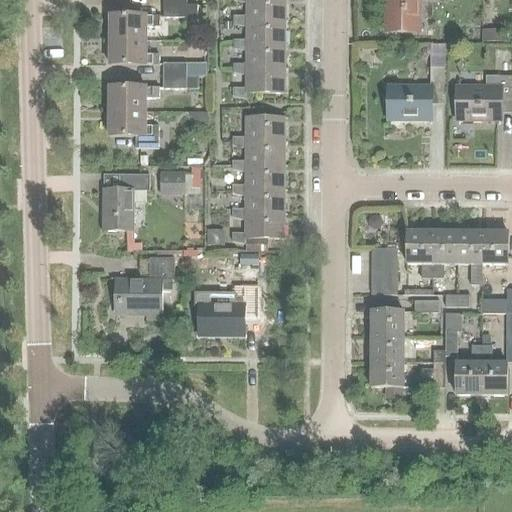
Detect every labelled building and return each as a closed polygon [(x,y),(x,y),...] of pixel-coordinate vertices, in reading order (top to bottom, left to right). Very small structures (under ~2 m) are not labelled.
[(245,29),(245,23),(284,24),(284,0),(245,0),(245,6),(245,18),(233,18),(233,26),(245,29)] [(383,0),(383,32),(422,32),(422,0),(383,0)] [(186,7),(162,7),(162,19),(196,19),(196,7),(186,7)] [(109,18),(108,43),(145,43),(145,29),(158,29),(158,18),(109,18)] [(245,53),(245,47),(284,48),(284,24),(245,23),(245,29),(245,42),(233,42),(233,50),(245,53)] [(483,43),(506,43),(506,34),(483,34),(483,43)] [(145,43),(108,43),(108,67),(159,68),(159,57),(145,57),(145,43)] [(430,46),(430,70),(445,70),(445,47),(430,46)] [(284,48),(245,47),(245,53),(245,65),(233,65),(233,75),(245,77),(245,72),(284,72),(284,48)] [(162,66),(162,79),(186,79),(186,66),(162,66)] [(429,85),(390,85),(389,125),(431,125),(431,106),(444,106),(445,70),(430,70),(429,85)] [(245,72),(245,77),(245,90),(233,90),(233,98),(246,101),(246,96),(284,96),(284,72),(245,72)] [(485,86),(459,86),(459,125),(499,125),(499,115),(511,114),(511,78),(485,78),(485,86)] [(197,79),(186,79),(162,79),(162,91),(197,91),(197,79)] [(108,89),(107,114),(145,114),(145,100),(158,101),(159,90),(108,89)] [(232,147),(245,151),(245,145),(284,145),(284,120),(270,119),(270,110),(253,109),(253,119),(245,119),(245,139),(233,139),(232,147)] [(145,114),(107,114),(107,139),(134,140),(134,151),(157,151),(158,128),(145,127),(145,114)] [(284,145),(245,145),(245,151),(245,164),(232,164),(232,172),(245,175),(245,169),(283,169),(284,145)] [(201,189),(201,169),(192,169),(192,189),(201,189)] [(245,169),(245,175),(245,187),(232,187),(232,195),(245,199),(244,193),(283,193),(283,169),(245,169)] [(184,196),(184,176),(160,176),(160,196),(184,196)] [(119,192),(103,192),(102,233),(133,234),(133,194),(149,194),(149,178),(119,178),(119,192)] [(245,222),(245,216),(283,216),(283,193),(244,193),(245,199),(244,211),(232,211),(232,219),(245,222)] [(283,242),(283,216),(245,216),(245,222),(245,236),(232,236),(232,244),(245,247),(245,242),(268,242),(283,242)] [(224,232),(208,232),(207,247),(224,247),(224,232)] [(420,281),(431,281),(431,235),(406,234),(406,267),(420,267),(420,281)] [(456,235),(431,235),(431,281),(442,281),(442,267),(456,267),(456,235)] [(481,288),(481,268),(481,235),(456,235),(456,267),(470,268),(470,288),(481,288)] [(507,235),(481,235),(481,268),(507,268),(507,235)] [(268,242),(245,242),(245,247),(245,254),(268,254),(268,242)] [(396,262),(396,252),(370,252),(370,262),(396,262)] [(257,269),(257,257),(238,256),(238,268),(257,269)] [(147,261),(146,281),(115,281),(115,315),(146,315),(146,322),(162,322),(163,294),(174,294),(174,261),(147,261)] [(396,262),(370,262),(370,273),(396,273),(396,262)] [(371,285),(396,285),(396,273),(370,273),(371,285)] [(396,285),(371,285),(371,297),(396,297),(396,285)] [(235,308),(199,308),(199,338),(245,339),(245,322),(256,323),(257,297),(235,297),(235,308)] [(444,309),(457,309),(456,298),(444,298),(444,309)] [(469,298),(456,298),(457,309),(468,310),(469,298)] [(438,316),(438,304),(414,304),(414,315),(438,316)] [(371,314),(370,339),(403,340),(404,314),(371,314)] [(460,334),(460,315),(444,315),(444,353),(444,359),(456,359),(456,334),(460,334)] [(403,340),(370,339),(370,364),(403,364),(403,340)] [(455,398),(481,398),(481,349),(471,348),(471,366),(456,365),(455,398)] [(481,349),(481,398),(505,399),(506,366),(491,366),(491,349),(481,349)] [(433,353),(433,365),(444,365),(444,359),(444,353),(433,353)] [(403,364),(370,364),(369,390),(386,390),(386,398),(401,398),(401,390),(402,390),(403,364)] [(444,391),(444,365),(433,365),(433,390),(444,391)]
